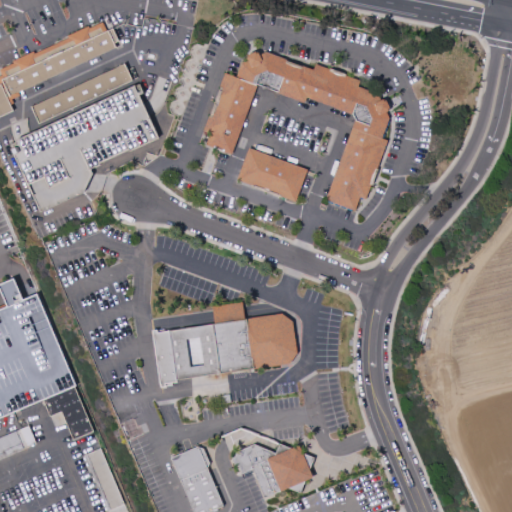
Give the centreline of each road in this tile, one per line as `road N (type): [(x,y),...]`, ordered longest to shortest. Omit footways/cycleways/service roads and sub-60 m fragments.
road 1 (tertiary): [(500,25),(478,133),(382,267),(382,291)]
road 2 (residential): [(132,197),(382,291)]
road 3 (tertiary): [(382,291),(371,339),(374,393),(420,511)]
road 4 (tertiary): [(382,291),(464,192),(491,142)]
